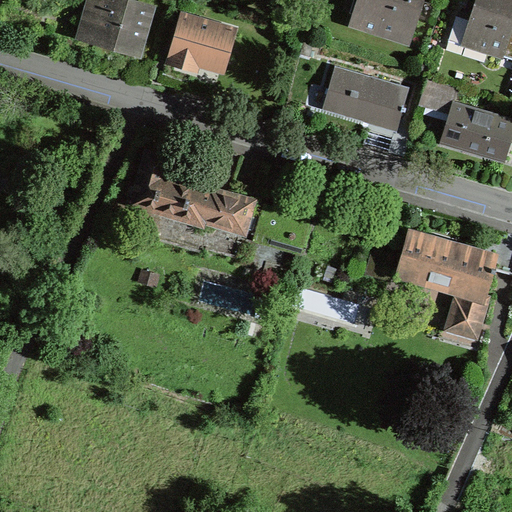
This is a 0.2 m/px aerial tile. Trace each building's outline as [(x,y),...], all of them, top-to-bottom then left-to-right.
[(133,0),(120,0),(119,3),(108,0),(77,0),(74,12),(73,12),(73,14),(85,17),(79,36),(106,44),(141,54),(155,6),(133,0)] [(358,0),(354,14),(389,25),(387,32),(409,40),(421,0),(358,0)] [(511,25),(511,21),(511,0),(476,0),(471,19),(466,34),(468,34),(487,40),(485,46),(502,51),(501,53),(511,56),(511,25)] [(448,39),(465,44),(468,34),(466,34),(471,19),(456,14),(448,39)] [(221,68),(233,29),(183,15),(171,58),(195,66),(197,61),(221,68)] [(314,41),(304,38),(300,53),(310,55),(314,41)] [(388,150),(404,155),(414,122),(400,118),(402,109),(405,110),(406,106),(403,106),(409,86),(335,65),(328,88),(323,108),(369,121),(369,122),(394,129),(388,150)] [(452,103),(453,102),(458,87),(427,77),(422,95),(452,103)] [(511,133),(511,119),(453,102),(452,103),(441,139),(504,158),(511,133)] [(245,232),(255,235),(265,202),(209,185),(208,188),(163,175),(169,156),(146,150),(131,203),(202,224),(203,220),(245,232)] [(511,167),(502,164),(498,180),(511,183),(511,167)] [(495,270),(496,266),(493,265),(496,256),(494,255),(494,256),(411,231),(409,230),(397,272),(399,272),(399,271),(419,276),(418,278),(420,278),(420,276),(462,288),(459,300),(456,299),(456,300),(452,316),(451,316),(451,317),(478,325),(487,296),(484,296),(492,269),(495,270)] [(155,285),(158,274),(143,269),(139,280),(155,285)]
